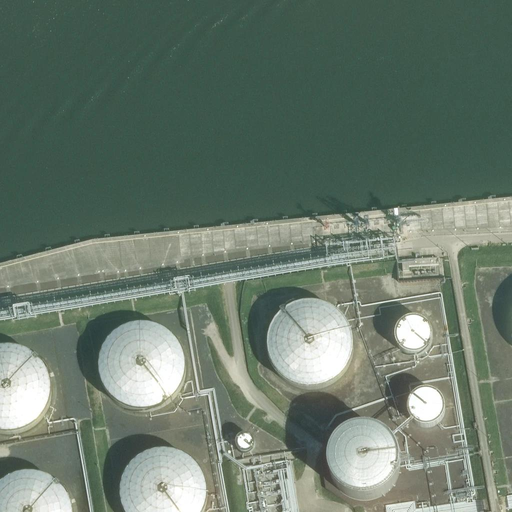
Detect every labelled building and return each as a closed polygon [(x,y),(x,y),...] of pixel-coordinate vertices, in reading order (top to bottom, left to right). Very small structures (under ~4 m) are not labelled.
[(403,273),(409,272),(409,268),(439,266),(439,260),(402,262),(403,273)] [(420,314),(443,314),(443,296),(421,296),(421,300),(416,300),(416,305),(420,305),(420,314)] [(265,338),(266,356),(274,371),(284,381),(298,387),(315,388),(331,383),(342,375),(351,362),(354,346),(352,330),(345,317),(334,306),(320,300),(305,299),(290,304),(278,312),(269,324),(265,338)] [(431,335),(431,334),(431,331),(430,328),(428,325),(426,322),(423,320),(420,318),(416,317),(412,317),(409,318),(405,319),(403,320),(401,322),(398,326),(397,328),(396,331),(396,335),(396,338),(397,341),(399,343),(401,346),(404,349),(406,350),(409,351),(413,352),(416,352),(420,351),(423,349),(426,347),(428,344),(430,341),(431,338),(431,335)] [(99,361),(100,379),(107,394),(118,404),(132,410),(148,411),(164,406),(175,398),(184,384),(188,369),(186,353),(179,339),(168,329),(153,323),(138,322),(123,326),(111,335),(103,347),(99,361)] [(0,432),(15,433),(31,428),(42,420),(51,406),(54,391),(52,375),(45,361),(34,351),(20,345),(5,344),(0,345),(0,432)] [(445,408),(445,405),(444,401),(442,398),(440,395),(437,393),(434,391),(430,390),(427,390),(425,390),(421,391),(418,393),(415,395),(413,398),(411,401),(410,404),(410,408),(410,412),(411,416),(413,418),(415,421),(418,423),(421,424),(424,425),(428,426),(431,425),(434,424),(438,422),(440,420),(442,418),(444,415),(445,412),(445,408)] [(344,492),(353,497),(364,499),(375,497),(385,492),(392,485),(397,475),(398,464),(396,453),(391,444),(382,436),(372,432),(360,432),(350,435),(341,442),(334,451),(331,462),(332,473),(337,483),(344,492)] [(257,440),(242,434),(236,451),(251,456),(257,440)] [(120,488),(122,506),(124,511),(205,511),(206,511),(209,496),(207,480),(200,466),(189,456),(175,450),(160,449),(145,453),(133,462),(124,474),(120,488)] [(0,511),(75,511),(74,501),(67,487),(56,477),(41,471),(26,470),(11,474),(0,482),(0,511)]
